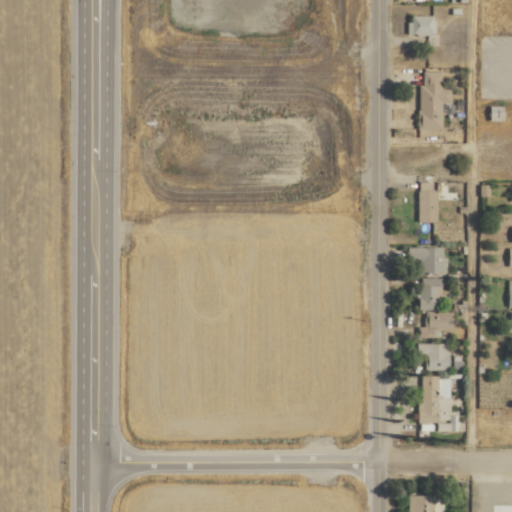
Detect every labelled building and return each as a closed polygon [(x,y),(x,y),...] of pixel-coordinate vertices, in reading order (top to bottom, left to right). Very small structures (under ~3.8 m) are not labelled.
[(431,15),(404,14),(403,34),(430,35),(431,15)] [(413,129),(437,129),(437,102),(445,102),(446,89),(437,88),(437,71),(418,71),(418,84),(414,84),(413,129)] [(412,221),(432,222),(432,190),(427,190),(427,181),(412,181),(412,221)] [(437,246),(403,246),(404,264),(415,263),(415,273),(442,273),(442,257),(438,257),(437,246)] [(511,247),(502,247),(502,267),(511,266),(511,247)] [(431,309),(432,298),(437,299),(438,278),(413,277),(412,308),(431,309)] [(447,329),(448,311),(420,311),(419,326),(413,326),(413,337),(433,337),(433,329),(447,329)] [(444,370),(445,343),(411,343),(411,352),(420,352),(420,369),(444,370)] [(445,376),(413,376),(414,420),(430,420),(444,420),(444,430),(454,430),(454,411),(445,411),(445,376)] [(403,511),(438,511),(438,495),(403,495),(403,511)]
